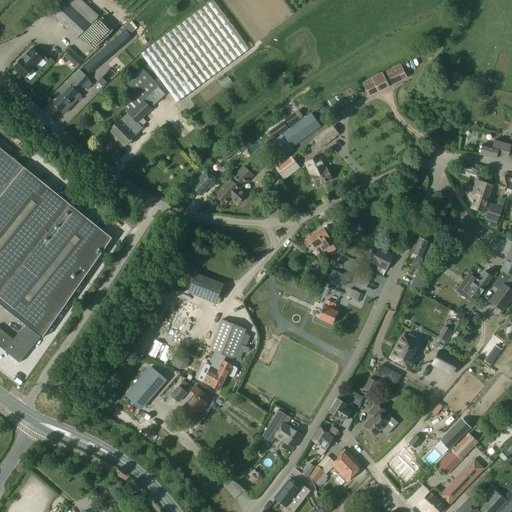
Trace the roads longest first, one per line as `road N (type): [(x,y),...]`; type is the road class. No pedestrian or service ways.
road 1 (residential): [(248,511),(356,354),(440,162)]
road 2 (residential): [(440,162),(280,223),(157,207)]
road 3 (unclassified): [(157,207),(17,412)]
road 4 (residential): [(157,207),(0,72)]
road 5 (unknown): [(246,511),(144,416)]
